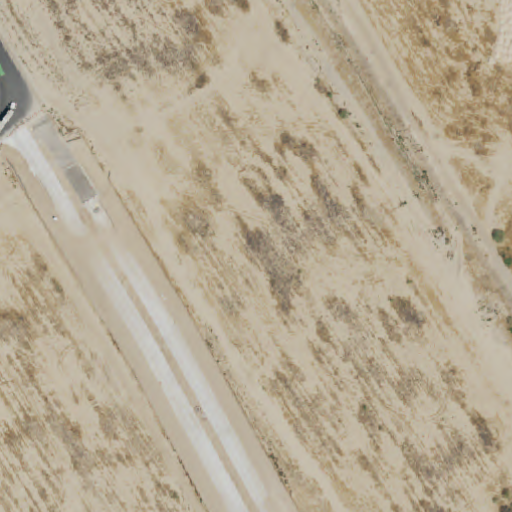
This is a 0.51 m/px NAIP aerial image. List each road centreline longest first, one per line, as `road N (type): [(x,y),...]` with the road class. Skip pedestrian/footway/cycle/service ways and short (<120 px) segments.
road 1 (residential): [(271,511),(49,136),(27,120)]
road 2 (residential): [(27,120),(32,154),(239,511)]
